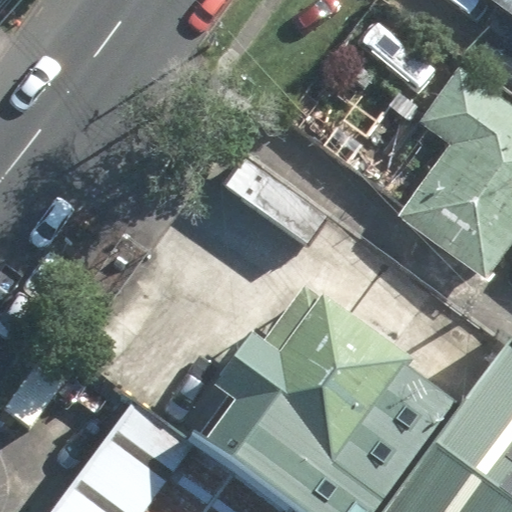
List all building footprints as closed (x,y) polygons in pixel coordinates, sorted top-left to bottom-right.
[(511,0),(470,0),(511,32),(511,0)] [(511,121),(450,78),(412,132),(441,152),(390,226),(478,289),(511,241),(511,121)] [(185,455),(266,511),(381,511),(444,424),(389,386),(395,378),(288,303),(249,358),(234,347),(213,378),(231,391),(185,455)] [(511,511),(511,371),(502,364),(388,511),(511,511)] [(251,511),(116,414),(46,511),(251,511)]
